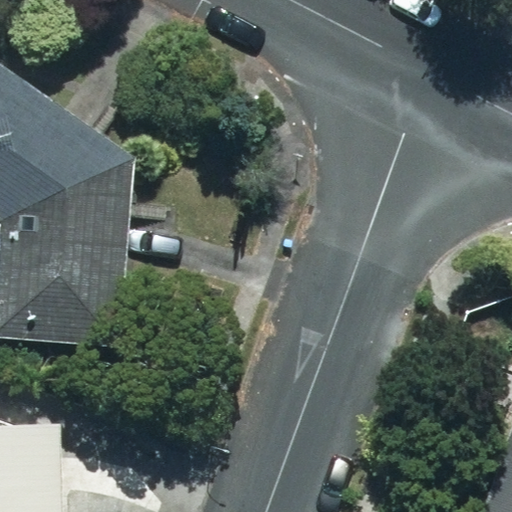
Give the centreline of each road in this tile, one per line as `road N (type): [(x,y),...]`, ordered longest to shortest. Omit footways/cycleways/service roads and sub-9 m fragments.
road 1 (residential): [(448,78),(282,511)]
road 2 (residential): [(295,0),(448,78)]
